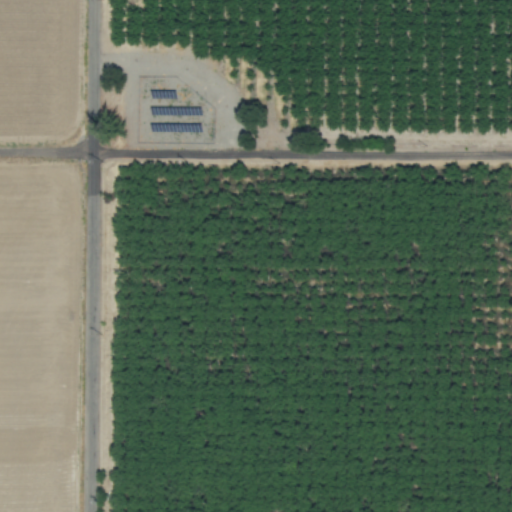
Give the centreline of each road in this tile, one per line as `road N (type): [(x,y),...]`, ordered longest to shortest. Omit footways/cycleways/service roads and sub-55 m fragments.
road 1 (residential): [(86,149),(511,151)]
road 2 (residential): [(83,511),(86,149)]
road 3 (residential): [(86,149),(90,0)]
